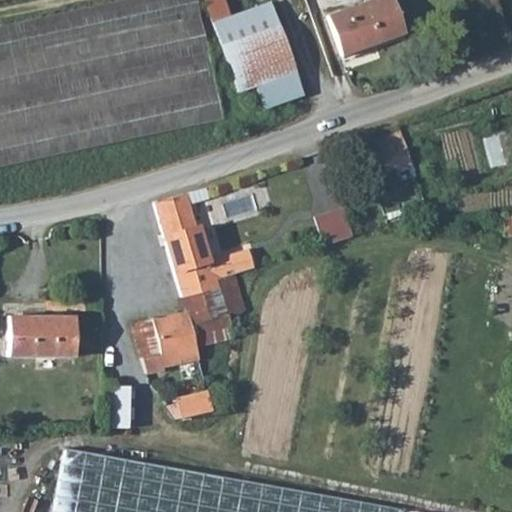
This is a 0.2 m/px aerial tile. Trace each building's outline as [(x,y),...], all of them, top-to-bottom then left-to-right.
[(0,165),(221,118),(195,0),(115,0),(0,25),(0,165)] [(229,15),(223,0),(203,0),(211,22),(229,15)] [(340,55),(402,33),(390,0),(368,0),(326,15),(340,55)] [(229,15),(211,22),(219,44),(277,24),(270,1),(229,15)] [(277,24),(219,44),(236,91),(253,86),(261,108),(301,93),(277,24)] [(396,127),(372,136),(384,169),(408,160),(396,127)] [(202,187),(183,194),(186,204),(206,197),(202,187)] [(183,194),(151,202),(161,237),(165,235),(167,240),(163,241),(180,295),(214,286),(213,280),(232,273),(243,270),(237,251),(205,261),(186,204),(183,194)] [(316,214),(322,243),(352,237),(347,208),(316,214)] [(511,233),(511,212),(501,214),(503,235),(511,233)] [(213,280),(214,286),(180,295),(185,311),(187,310),(194,346),(231,338),(226,315),(243,310),(232,273),(213,280)] [(194,346),(187,310),(185,311),(150,319),(158,354),(139,358),(144,374),(161,370),(161,367),(178,363),(177,358),(175,350),(194,346)] [(243,310),(226,315),(231,338),(251,334),(243,310)] [(71,355),(71,316),(7,316),(6,355),(71,355)] [(130,324),(139,358),(158,354),(150,319),(130,324)] [(175,350),(177,358),(197,354),(194,346),(175,350)] [(132,427),(132,386),(127,386),(106,385),(105,427),(126,427),(132,427)] [(174,398),(179,417),(211,411),(206,390),(174,398)] [(397,511),(398,508),(64,448),(52,511),(397,511)]
